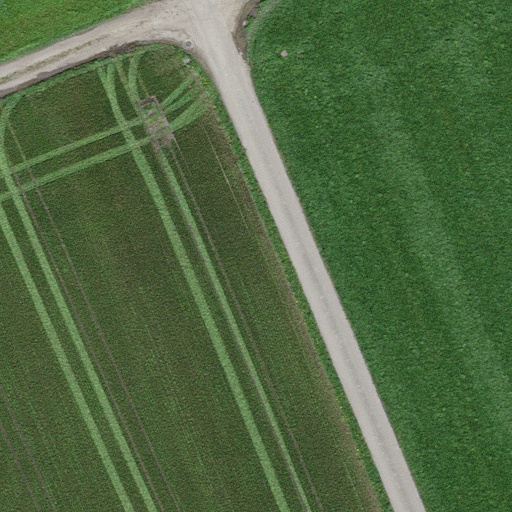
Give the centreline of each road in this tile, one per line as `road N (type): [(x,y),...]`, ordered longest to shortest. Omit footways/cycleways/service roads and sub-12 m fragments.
road 1 (unclassified): [(201,0),(410,511)]
road 2 (track): [(201,0),(0,84)]
